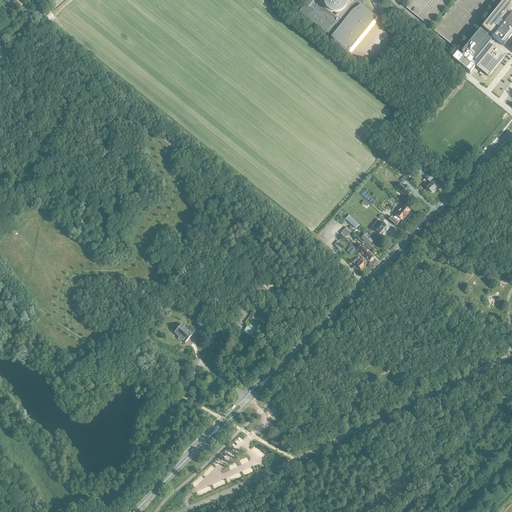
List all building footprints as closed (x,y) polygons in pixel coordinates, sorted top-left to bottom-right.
[(23,4),(18,0),(14,0),(13,3),(19,9),(23,4)] [(304,0),(305,5),(299,12),(311,21),(325,33),(326,32),(332,37),(331,37),(350,53),(378,19),(363,7),(366,2),(365,1),(364,0),(304,0)] [(511,0),(504,0),(463,52),(473,60),(475,61),(491,42),(486,38),(489,35),(503,46),(511,35),(511,0)] [(476,67),(488,77),(506,55),(494,45),(476,67)] [(473,60),(463,52),(454,62),(470,74),(475,68),(471,65),(473,60)] [(429,182),(433,178),(429,174),(425,178),(429,182)] [(429,190),(430,190),(432,192),(435,189),(433,187),(434,186),(431,183),(426,187),(429,190)] [(408,189),(409,188),(406,186),(405,187),(402,184),(397,189),(407,197),(411,192),(408,189)] [(403,206),(393,218),(399,223),(401,220),(402,221),(410,212),(403,206)] [(399,223),(393,218),(392,217),(390,220),(396,226),(399,223)] [(384,229),(386,226),(381,221),(374,229),(379,234),(382,231),(382,232),(384,229)] [(341,234),(345,239),(351,233),(347,228),(341,234)] [(371,234),(366,230),(364,233),(360,237),(361,238),(367,244),(366,245),(370,249),(375,244),(373,242),(368,237),(371,234)] [(356,248),(358,250),(357,250),(369,262),(374,257),(362,245),(360,243),(356,248)] [(359,253),(357,254),(361,259),(358,261),(356,259),(353,262),(356,266),(357,265),(361,270),(368,263),(362,258),(363,257),(359,253)] [(267,289),(260,284),(255,292),(261,297),(267,289)] [(293,303),(288,300),(283,311),(287,314),(293,303)] [(197,324),(202,328),(206,323),(201,320),(197,324)] [(244,327),(237,323),(234,328),(242,333),(243,332),(252,338),(256,333),(245,326),(244,327)] [(180,342),(182,340),(185,343),(193,335),(182,324),(174,333),(179,337),(177,339),(180,342)]
